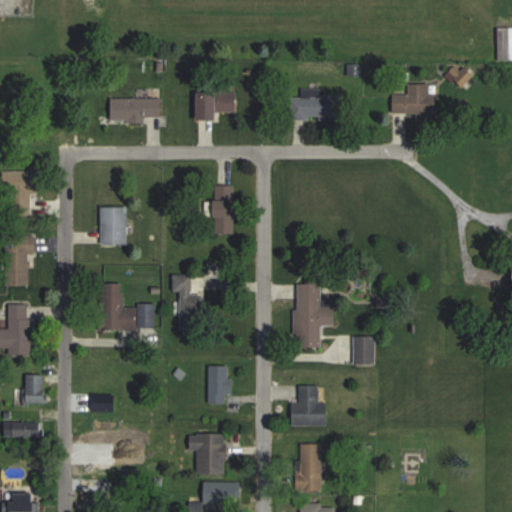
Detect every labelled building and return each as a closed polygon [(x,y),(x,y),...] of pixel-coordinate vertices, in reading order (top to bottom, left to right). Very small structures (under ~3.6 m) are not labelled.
[(449,74),(464,88),(478,74),(463,60),(449,74)] [(292,119),(341,121),(342,90),(304,90),(304,96),(292,96),(292,119)] [(388,90),(388,113),(437,114),(438,90),(388,90)] [(238,111),(238,91),(200,91),(200,119),(220,119),(220,111),(238,111)] [(111,98),(111,120),(164,120),(164,98),(111,98)] [(237,216),(241,216),(241,200),(217,200),(217,235),(237,235),(237,216)] [(103,244),(130,244),(130,205),(103,205),(103,244)] [(34,235),(8,235),(9,285),(35,285),(34,235)] [(339,324),(339,301),(324,301),(324,272),(298,272),(298,347),(324,347),(324,324),(339,324)] [(194,274),(179,274),(179,329),(203,329),(203,296),(194,296),(194,274)] [(103,283),(103,328),(158,328),(158,304),(126,304),(126,283),(103,283)] [(3,348),(10,348),(10,354),(34,354),(33,304),(3,305),(3,348)] [(210,401),(234,401),(234,365),(210,365),(210,401)] [(48,374),(27,374),(27,390),(18,390),(18,403),(48,403),(48,374)] [(330,424),(330,401),(322,401),(322,383),(301,383),(301,401),(295,401),(295,424),(330,424)] [(7,437),(46,437),(46,422),(7,422),(7,437)] [(115,432),(92,432),(92,467),(115,467),(115,432)] [(227,432),(193,432),(193,454),(227,454),(227,432)] [(325,490),(325,442),(301,442),(301,490),(325,490)] [(206,482),(206,505),(233,505),(233,482),(206,482)] [(41,511),(42,492),(11,492),(11,511),(41,511)] [(333,511),(334,503),(299,503),(299,511),(333,511)]
